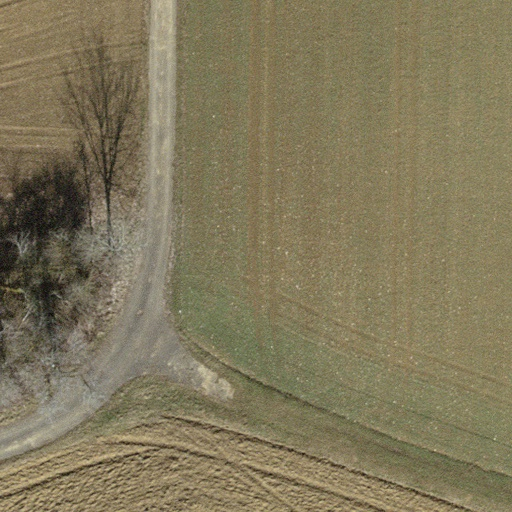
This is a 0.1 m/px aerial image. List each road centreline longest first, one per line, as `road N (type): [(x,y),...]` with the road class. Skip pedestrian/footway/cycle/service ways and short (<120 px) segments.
road 1 (track): [(0,420),(118,377),(154,331),(169,0)]
road 2 (track): [(154,331),(237,384),(511,473)]
